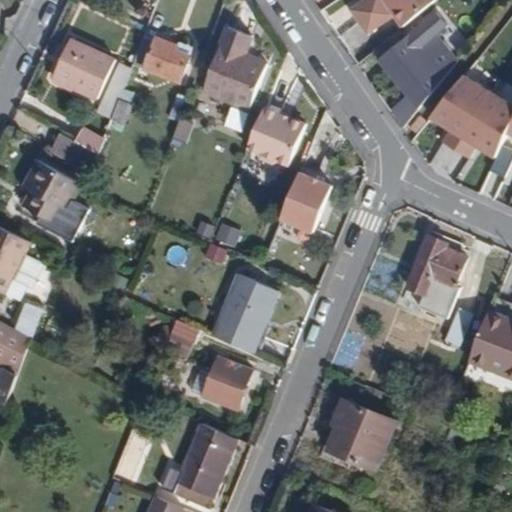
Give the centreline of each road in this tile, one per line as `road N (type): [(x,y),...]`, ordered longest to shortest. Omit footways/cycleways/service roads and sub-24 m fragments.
road 1 (residential): [(389,165),(245,511)]
road 2 (residential): [(389,165),(385,138),(286,0)]
road 3 (residential): [(511,227),(389,165)]
